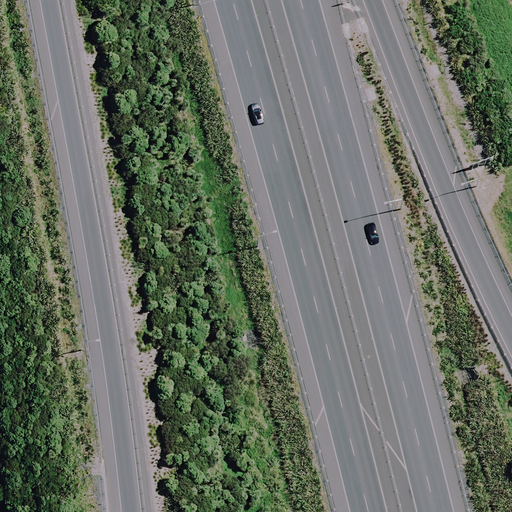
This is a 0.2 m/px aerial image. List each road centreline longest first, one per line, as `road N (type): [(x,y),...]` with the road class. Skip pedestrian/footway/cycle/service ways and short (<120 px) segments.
road 1 (motorway): [(377,511),(233,0)]
road 2 (motorway): [(299,0),(435,511)]
road 3 (motorway): [(130,511),(50,0)]
road 4 (motorway): [(375,0),(511,313)]
